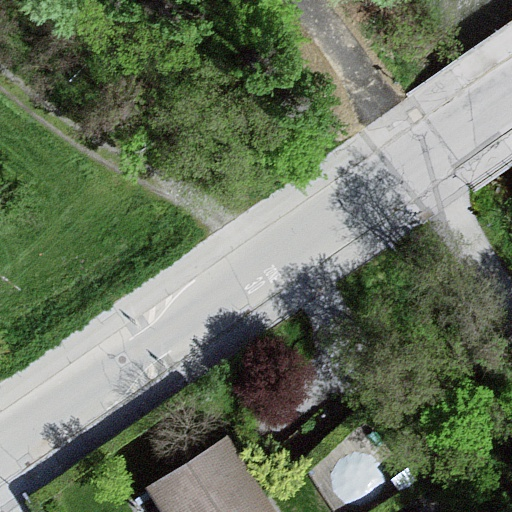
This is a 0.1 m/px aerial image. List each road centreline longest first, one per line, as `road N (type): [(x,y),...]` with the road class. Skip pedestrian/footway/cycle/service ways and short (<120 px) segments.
road 1 (residential): [(415,158),(0,450)]
road 2 (track): [(294,248),(0,72)]
road 3 (unclassified): [(302,0),(415,158)]
road 4 (residential): [(415,158),(511,303)]
